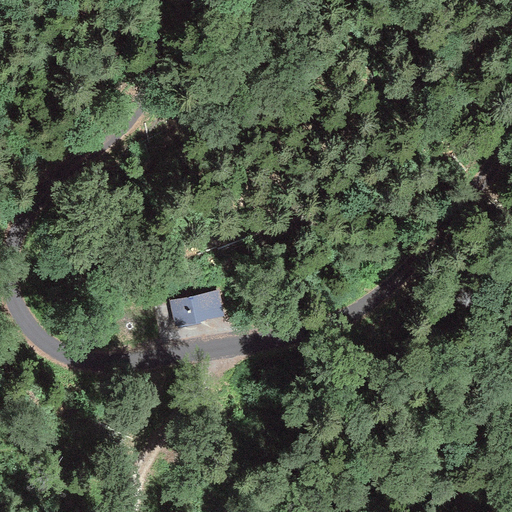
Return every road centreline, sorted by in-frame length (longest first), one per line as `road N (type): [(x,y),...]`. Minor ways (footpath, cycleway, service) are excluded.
road 1 (track): [(153,0),(157,61),(141,114),(40,198),(9,253),(6,284),(17,313),(64,359),(128,364),(304,339),(398,288),(468,214),(511,149)]
road 2 (track): [(136,511),(148,459),(201,394),(212,356)]
